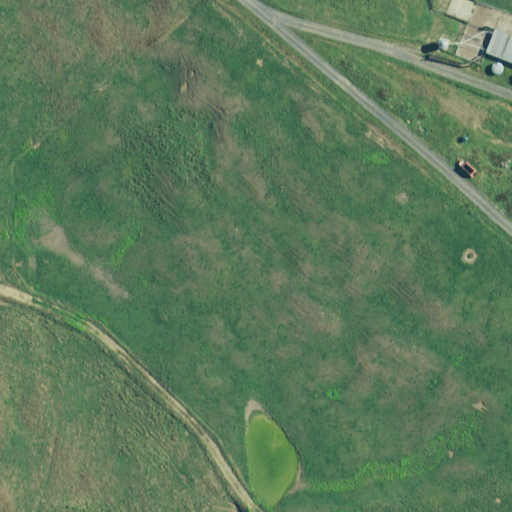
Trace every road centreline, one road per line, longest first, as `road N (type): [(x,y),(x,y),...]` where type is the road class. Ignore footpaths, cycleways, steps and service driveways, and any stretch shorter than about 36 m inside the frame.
road 1 (unclassified): [(511,217),(264,7)]
road 2 (unclassified): [(264,7),(511,98)]
